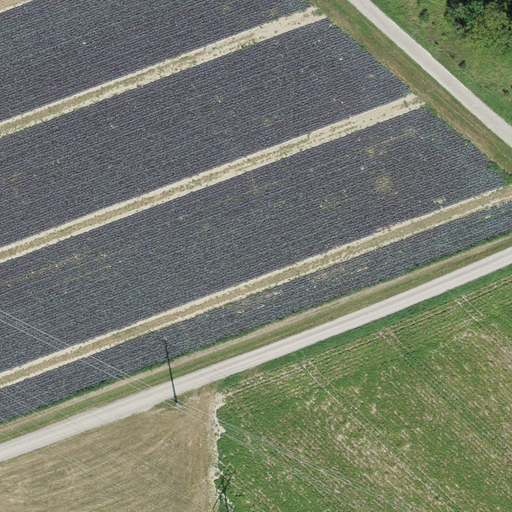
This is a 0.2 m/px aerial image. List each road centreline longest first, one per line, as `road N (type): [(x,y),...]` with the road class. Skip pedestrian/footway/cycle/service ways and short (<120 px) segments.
road 1 (track): [(511,257),(0,456)]
road 2 (track): [(362,0),(511,138)]
